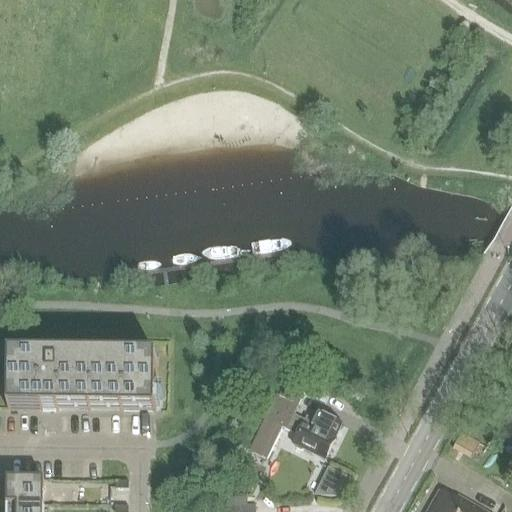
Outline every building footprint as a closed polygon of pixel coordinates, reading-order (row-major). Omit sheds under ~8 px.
[(156,414),(156,358),(9,356),(8,412),(156,414)] [(283,430),(298,438),(294,445),(326,461),(342,428),(317,415),(314,421),(308,417),(305,422),(294,417),(305,397),(283,386),(250,453),(268,462),(283,430)] [(337,498),(347,478),(329,469),(315,497),(337,498)] [(7,482),(7,507),(44,508),(44,482),(7,482)] [(129,483),(116,483),(116,491),(129,492),(129,483)] [(482,511),(457,497),(455,501),(440,492),(427,511),(482,511)]
